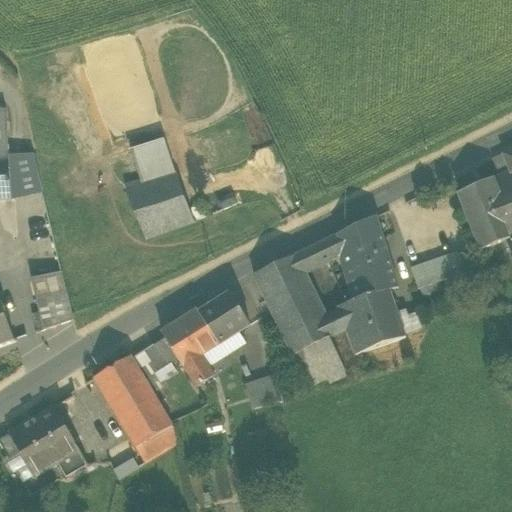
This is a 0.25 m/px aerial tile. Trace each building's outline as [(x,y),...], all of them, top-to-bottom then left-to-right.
[(0,110),(0,158),(9,158),(9,154),(6,111),(0,110)] [(130,157),(139,182),(141,187),(177,175),(166,144),(130,157)] [(510,173),(511,177),(511,176),(511,151),(503,156),(510,173)] [(9,158),(12,200),(42,193),(32,153),(9,154),(9,158)] [(492,161),(499,177),(510,173),(503,156),(492,161)] [(12,200),(9,158),(0,158),(0,202),(12,201),(12,200)] [(458,195),(481,252),(502,243),(511,238),(511,176),(511,177),(510,173),(499,177),(458,195)] [(194,224),(177,175),(141,187),(139,182),(125,187),(145,240),(194,224)] [(343,256),(356,302),(389,292),(398,289),(376,218),(317,247),(325,265),(343,256)] [(511,238),(502,243),(506,252),(509,251),(508,248),(511,246),(511,238)] [(304,274),(325,265),(317,247),(296,257),(304,274)] [(411,269),(418,291),(472,272),(465,251),(411,269)] [(253,277),(292,356),(293,357),(329,340),(333,338),(324,320),(326,319),(325,318),(304,274),(296,257),(253,277)] [(38,306),(68,298),(61,273),(31,280),(38,306)] [(397,315),(389,292),(356,302),(337,309),(355,357),(406,339),(405,337),(397,315)] [(230,295),(200,315),(220,346),(250,327),(230,295)] [(38,306),(44,333),(74,322),(68,298),(38,306)] [(0,348),(15,343),(0,301),(0,348)] [(397,315),(405,337),(417,332),(423,330),(421,324),(418,315),(410,318),(408,311),(397,315)] [(202,357),(220,346),(200,315),(198,313),(162,336),(165,340),(178,360),(196,389),(215,378),(202,357)] [(154,347),(167,367),(178,360),(165,340),(154,347)] [(329,340),(293,357),(309,390),(327,381),(330,387),(348,378),(329,340)] [(133,361),(153,395),(164,388),(156,374),(167,367),(154,347),(133,361)] [(94,380),(136,450),(156,438),(172,428),(153,395),(133,361),(131,359),(94,380)] [(246,387),(253,410),(278,402),(271,379),(246,387)] [(63,423),(73,417),(65,403),(54,408),(63,423)] [(8,435),(9,436),(20,456),(35,480),(58,466),(80,453),(63,423),(54,408),(8,435)] [(156,438),(164,451),(177,442),(175,433),(172,428),(156,438)] [(0,442),(11,461),(20,456),(9,436),(0,441),(0,442)] [(164,451),(156,438),(136,450),(145,465),(164,451)] [(58,466),(66,479),(87,467),(80,453),(58,466)] [(111,470),(117,479),(136,468),(130,458),(111,470)]
